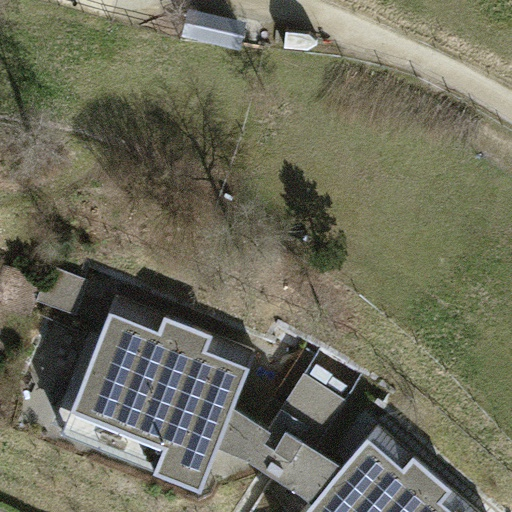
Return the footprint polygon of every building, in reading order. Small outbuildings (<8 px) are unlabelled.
[(69,0),(118,13),(121,0),(69,0)] [(50,268),(40,297),(76,310),(87,281),(50,268)] [(257,350),(118,293),(63,429),(202,485),(219,442),(240,391),(257,350)] [(348,399),(306,373),(287,403),(283,409),(325,435),(328,430),(348,399)] [(240,391),(219,442),(248,452),(302,488),(313,499),(351,456),(338,446),(341,442),(328,430),(325,435),(283,409),(287,403),(269,396),(268,401),(240,391)] [(481,511),(379,423),(351,456),(313,499),(301,511),(481,511)]
